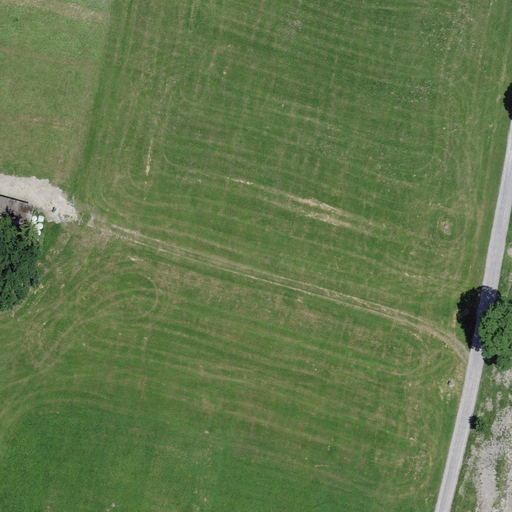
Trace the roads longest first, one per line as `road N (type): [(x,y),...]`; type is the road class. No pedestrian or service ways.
road 1 (track): [(475,384),(463,351),(436,325),(121,233),(0,184)]
road 2 (track): [(511,157),(448,511)]
